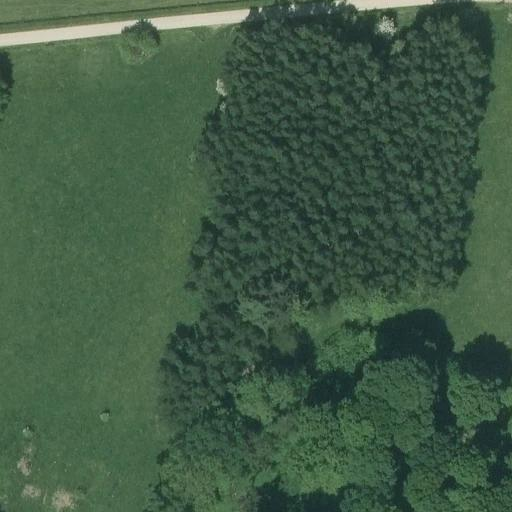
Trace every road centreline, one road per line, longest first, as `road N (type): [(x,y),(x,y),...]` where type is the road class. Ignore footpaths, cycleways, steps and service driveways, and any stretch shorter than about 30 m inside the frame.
road 1 (unclassified): [(0,40),(409,0)]
road 2 (track): [(283,511),(307,412),(393,404),(480,414),(511,434)]
